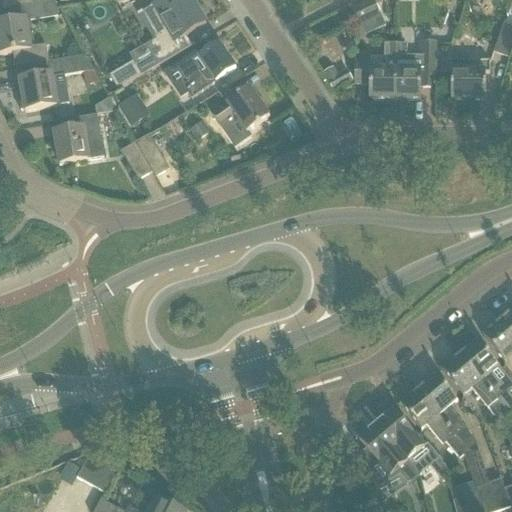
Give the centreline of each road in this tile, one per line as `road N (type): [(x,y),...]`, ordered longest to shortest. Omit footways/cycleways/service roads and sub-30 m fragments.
road 1 (residential): [(318,511),(317,434),(340,378),(377,362),(511,260)]
road 2 (residential): [(345,147),(162,217),(113,225)]
road 3 (secondary): [(303,336),(503,225)]
road 4 (secondary): [(503,225),(350,216),(284,231)]
road 5 (secondary): [(150,272),(114,286),(0,368)]
road 6 (residential): [(250,0),(345,147)]
road 7 (secondary): [(0,387),(108,387),(173,377)]
road 8 (residential): [(511,135),(406,135),(345,147)]
road 9 (tertiary): [(269,510),(253,356)]
road 10 (tertiary): [(209,369),(269,510)]
road 11 (secondary): [(284,231),(150,272)]
road 12 (residential): [(0,154),(10,176),(53,204),(113,225)]
road 13 (secondary): [(303,336),(324,278),(316,255),(284,231)]
road 14 (secondary): [(150,272),(133,324),(138,345),(173,377)]
